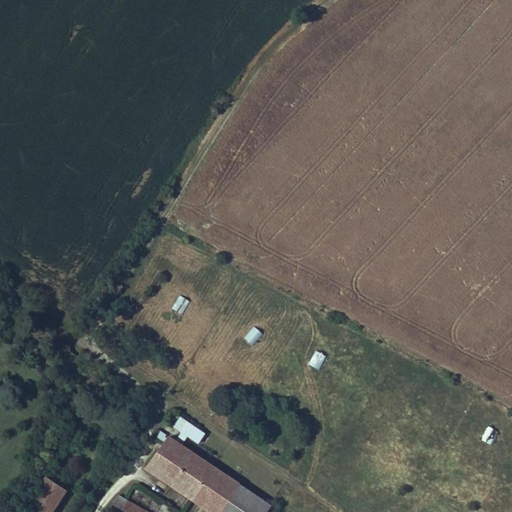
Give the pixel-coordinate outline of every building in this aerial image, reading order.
[(171,308),(182,314),(190,301),(179,295),(171,308)] [(243,338),(253,346),(263,334),(253,326),(243,338)] [(315,350),(308,364),(319,370),(326,356),(315,350)] [(182,432),(188,437),(199,443),(206,434),(181,417),(175,427),(182,432)] [(490,445),(498,432),(488,426),(480,440),(490,445)] [(175,442),(181,446),(188,437),(182,432),(175,442)] [(193,500),(214,468),(181,446),(175,442),(169,438),(146,468),(159,477),(164,471),(185,485),(181,492),(193,500)] [(193,500),(210,511),(221,511),(239,485),(214,468),(193,500)] [(164,471),(159,477),(181,492),(185,485),(164,471)] [(30,503),(43,511),(52,511),(66,492),(47,479),(30,503)] [(239,485),(221,511),(267,511),(271,506),(239,485)] [(114,505),(125,511),(147,511),(119,496),(114,505)]
